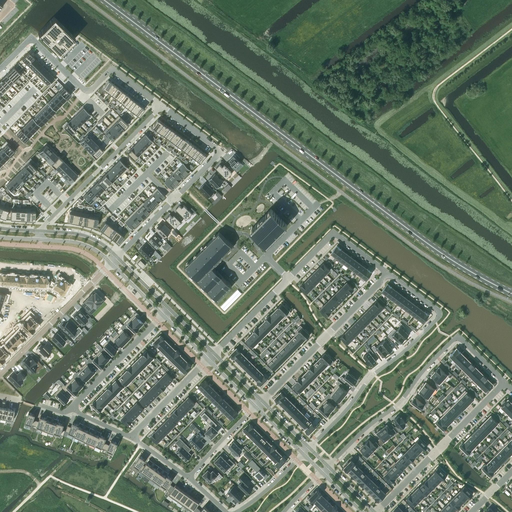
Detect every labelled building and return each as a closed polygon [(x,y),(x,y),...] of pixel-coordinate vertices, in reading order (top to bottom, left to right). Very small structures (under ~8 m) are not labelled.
[(54,17),(38,33),(59,54),(75,38),(54,17)] [(28,52),(20,60),(23,63),(24,62),(23,62),(31,55),(28,52)] [(31,55),(23,62),(24,62),(26,65),(27,64),(34,57),(31,55)] [(34,57),(27,64),(29,66),(29,67),(36,60),(34,57)] [(29,66),(28,68),(30,71),(32,69),(39,62),(36,60),(29,67),(29,66)] [(39,62),(32,69),(34,71),(35,72),(41,65),(39,62)] [(34,71),(33,72),(36,75),(44,67),(41,65),(35,72),(34,71)] [(14,67),(10,71),(18,79),(22,75),(14,67)] [(36,75),(35,76),(38,78),(46,70),(44,67),(36,75)] [(46,70),(38,78),(41,81),(42,80),(41,80),(49,72),(46,70)] [(10,71),(6,74),(14,82),(18,79),(10,71)] [(49,72),(41,80),(42,80),(44,83),(52,75),(49,72)] [(6,74),(3,78),(11,86),(14,82),(6,74)] [(52,75),(44,83),(47,85),(54,78),(52,75)] [(3,78),(0,80),(0,82),(8,90),(12,87),(11,86),(3,78)] [(108,80),(101,89),(105,92),(112,83),(108,80)] [(112,83),(105,92),(108,94),(115,85),(112,83)] [(62,85),(58,90),(59,91),(66,99),(71,94),(66,89),(67,88),(64,85),(63,86),(62,85)] [(115,85),(108,94),(109,93),(111,95),(111,96),(118,87),(115,85)] [(118,87),(111,96),(114,98),(120,90),(118,87)] [(120,90),(114,98),(117,100),(123,92),(120,90)] [(59,91),(55,95),(63,102),(66,99),(59,91)] [(123,92),(117,100),(120,103),(126,94),(123,92)] [(126,94),(120,103),(122,105),(129,96),(126,94)] [(55,95),(51,98),(59,106),(63,102),(55,95)] [(129,96),(122,105),(125,107),(132,99),(129,97),(129,96)] [(47,102),(55,110),(59,106),(51,98),(47,102)] [(132,99),(125,107),(128,109),(134,101),(132,99)] [(134,101),(128,109),(131,112),(137,103),(134,101)] [(47,102),(43,106),(52,115),(56,111),(55,110),(47,102)] [(137,103),(131,112),(132,111),(134,113),(133,114),(134,114),(140,105),(137,103)] [(140,105),(134,114),(138,117),(144,108),(140,105)] [(43,106),(39,110),(48,118),(49,118),(49,119),(51,117),(50,116),(52,115),(43,106)] [(83,107),(79,111),(87,119),(91,115),(83,107)] [(39,110),(36,114),(44,122),(48,118),(39,110)] [(79,111),(75,115),(83,123),(87,119),(79,111)] [(36,114),(32,118),(40,125),(40,126),(41,126),(42,126),(43,125),(43,124),(44,122),(36,114)] [(75,115),(71,119),(79,126),(83,123),(75,115)] [(118,115),(114,119),(124,129),(128,125),(118,115)] [(32,118),(28,121),(36,129),(40,126),(40,125),(32,118)] [(71,119),(68,123),(75,130),(79,126),(71,119)] [(114,119),(111,123),(120,132),(124,129),(114,119)] [(158,119),(151,128),(155,132),(156,131),(156,130),(162,122),(158,119)] [(28,121),(24,125),(32,133),(36,129),(28,121)] [(162,122),(156,130),(156,131),(158,133),(165,124),(162,122)] [(68,123),(64,127),(72,135),(76,131),(75,130),(68,123)] [(111,123),(107,127),(116,136),(120,132),(111,123)] [(165,124),(158,133),(162,135),(162,134),(168,126),(165,124)] [(21,129),(28,137),(32,133),(24,125),(21,129)] [(168,126),(162,134),(165,136),(171,128),(168,125),(168,126)] [(107,127),(103,131),(112,140),(116,136),(107,127)] [(20,128),(14,134),(18,137),(19,136),(24,141),(28,137),(21,129),(20,128)] [(171,128),(165,136),(167,139),(174,130),(171,128)] [(174,130),(167,139),(170,141),(177,132),(174,130)] [(177,132),(170,141),(173,143),(174,142),(180,134),(177,132)] [(89,133),(79,142),(84,146),(93,137),(89,133)] [(145,134),(141,138),(150,147),(154,143),(145,134)] [(180,134),(174,142),(177,144),(183,136),(180,134)] [(177,144),(176,145),(179,147),(185,139),(183,136),(177,144)] [(93,137),(84,146),(87,150),(96,141),(93,137)] [(141,138),(138,142),(146,150),(150,147),(141,138)] [(185,139),(179,147),(182,149),(188,141),(185,139)] [(6,141),(0,146),(2,148),(10,156),(14,151),(9,146),(10,145),(6,141)] [(96,141),(87,150),(91,154),(100,144),(96,141)] [(188,141),(182,149),(185,152),(191,143),(188,141)] [(138,142),(134,145),(142,153),(143,154),(146,150),(138,142)] [(191,143),(185,152),(188,154),(194,145),(191,143)] [(100,144),(91,154),(95,158),(104,148),(100,144)] [(46,145),(37,154),(41,158),(43,156),(42,156),(50,149),(46,145)] [(134,145),(131,149),(138,157),(139,156),(142,153),(134,145)] [(194,145),(188,154),(190,156),(197,147),(194,145)] [(197,147),(190,156),(193,158),(200,149),(197,147)] [(2,148),(0,149),(0,153),(6,159),(10,156),(2,148)] [(50,149),(42,156),(43,156),(46,160),(54,153),(50,149)] [(131,149),(127,153),(135,161),(139,157),(139,156),(138,157),(131,149)] [(200,149),(193,158),(196,160),(203,152),(200,149)] [(203,152),(196,160),(200,163),(207,155),(203,152)] [(46,160),(44,162),(49,166),(49,165),(58,156),(54,153),(46,160)] [(233,155),(229,160),(231,162),(230,163),(233,165),(236,167),(241,162),(238,160),(239,159),(236,157),(233,155)] [(58,156),(49,165),(53,169),(55,168),(55,167),(62,160),(58,156)] [(62,160),(55,167),(55,168),(58,171),(66,164),(62,160)] [(119,160),(116,164),(124,173),(128,169),(119,160)] [(29,162),(25,166),(34,175),(38,171),(29,162)] [(178,168),(186,175),(191,170),(183,163),(178,168)] [(66,164),(58,171),(62,175),(70,168),(66,164)] [(116,164),(112,168),(120,175),(120,176),(121,176),(124,173),(116,164)] [(220,164),(216,168),(227,178),(232,173),(232,172),(232,171),(230,169),(229,170),(224,165),(222,167),(220,164)] [(25,166),(21,170),(29,177),(28,177),(30,179),(34,175),(25,166)] [(178,167),(173,172),(173,173),(174,173),(181,180),(186,175),(178,168),(178,167)] [(62,175),(61,176),(65,180),(74,171),(70,168),(62,175)] [(112,168),(109,171),(116,179),(120,176),(120,175),(112,168)] [(21,170),(17,174),(25,181),(28,177),(29,177),(21,170)] [(74,171),(65,180),(69,184),(78,175),(74,171)] [(109,171),(105,175),(113,183),(116,179),(109,171)] [(173,173),(169,177),(177,185),(181,180),(174,173),(173,173)] [(215,173),(208,180),(209,180),(217,188),(223,182),(215,174),(215,173)] [(17,174),(13,177),(21,185),(25,181),(17,174)] [(102,178),(101,178),(109,186),(113,183),(105,175),(102,178)] [(13,177),(10,181),(19,190),(23,186),(21,185),(13,177)] [(169,177),(164,182),(172,190),(177,185),(169,177)] [(101,178),(97,182),(105,189),(109,186),(101,178),(102,178),(101,178)] [(10,181),(6,185),(15,194),(19,190),(10,181)] [(97,182),(94,185),(101,192),(102,194),(106,190),(105,189),(97,182)] [(205,183),(199,189),(208,197),(210,195),(211,197),(215,194),(213,192),(214,192),(205,183)] [(94,185),(90,189),(97,196),(101,192),(94,185)] [(156,188),(151,193),(152,194),(160,201),(165,197),(156,188)] [(90,189),(87,193),(94,200),(95,201),(99,197),(97,196),(90,189)] [(87,193),(83,196),(91,204),(94,200),(87,193)] [(152,194),(148,199),(155,206),(160,201),(152,194)] [(143,203),(151,211),(155,206),(148,199),(143,203)] [(142,202),(138,207),(146,216),(151,211),(143,203),(142,202)] [(179,205),(176,209),(186,219),(192,214),(193,215),(196,212),(191,208),(189,210),(184,205),(182,207),(179,205)] [(4,207),(0,217),(5,218),(9,209),(4,207)] [(138,207),(133,212),(141,220),(146,216),(138,207)] [(271,209),(250,230),(266,246),(287,225),(271,209)] [(133,212),(128,217),(137,225),(141,220),(133,212)] [(170,215),(166,219),(175,228),(181,222),(174,215),(172,217),(170,215)] [(128,217),(124,222),(132,230),(137,225),(128,217)] [(106,219),(99,229),(103,232),(110,222),(106,219)] [(110,222),(103,232),(107,235),(114,225),(110,222)] [(160,224),(156,228),(164,236),(170,230),(164,224),(162,226),(160,224)] [(114,225),(107,235),(111,238),(118,228),(114,225)] [(118,228),(111,238),(114,240),(121,232),(122,231),(121,231),(118,228)] [(121,232),(114,240),(118,243),(125,235),(121,232)] [(187,265),(184,267),(191,273),(192,273),(194,276),(202,285),(203,284),(208,289),(208,290),(213,295),(214,295),(216,297),(215,298),(218,300),(232,286),(229,284),(226,282),(227,281),(221,276),(221,277),(216,271),(212,267),(215,264),(215,263),(220,257),(221,258),(228,251),(227,250),(230,248),(233,246),(219,232),(216,234),(217,235),(215,237),(214,237),(207,244),(208,245),(202,250),(202,249),(197,254),(197,255),(195,257),(195,256),(189,262),(190,262),(187,265)] [(155,234),(149,240),(157,248),(163,242),(155,234)] [(145,244),(139,250),(147,258),(154,252),(145,244)] [(337,246),(331,254),(335,257),(341,249),(337,246)] [(341,249),(335,257),(340,260),(346,252),(341,249)] [(346,252),(340,260),(344,263),(350,256),(346,252)] [(344,263),(342,266),(346,270),(348,267),(354,259),(350,256),(344,263)] [(354,259),(348,267),(353,270),(359,262),(354,259)] [(359,262),(353,270),(357,273),(363,265),(359,262)] [(323,263),(319,267),(326,274),(330,270),(323,263)] [(363,265),(357,273),(361,276),(367,269),(363,265)] [(319,267),(315,271),(322,278),(326,274),(319,267)] [(367,269),(361,276),(366,280),(372,272),(367,269)] [(315,271),(312,275),(318,281),(322,278),(315,271)] [(312,275),(308,278),(315,285),(318,281),(312,275)] [(52,283),(49,288),(57,293),(64,281),(59,278),(55,285),(52,283)] [(308,278),(304,282),(311,289),(315,285),(308,278)] [(64,281),(57,293),(65,298),(68,293),(65,291),(70,284),(64,281)] [(304,282),(300,286),(302,288),(301,289),(304,292),(305,291),(307,293),(311,289),(304,282)] [(343,286),(350,293),(354,289),(347,282),(343,286)] [(387,284),(382,291),(386,295),(392,287),(387,284)] [(346,296),(350,293),(343,286),(339,290),(346,296)] [(392,287),(386,295),(390,298),(396,290),(392,287)] [(238,289),(221,306),(225,310),(242,293),(238,289)] [(339,290),(335,294),(342,300),(346,296),(339,290)] [(396,290),(390,298),(394,301),(400,293),(396,290)] [(88,303),(84,307),(91,314),(89,312),(94,306),(96,307),(100,302),(99,301),(101,299),(100,298),(101,298),(101,297),(100,298),(96,294),(97,293),(96,293),(96,294),(95,293),(93,295),(92,294),(91,295),(91,294),(90,295),(91,295),(88,298),(88,297),(88,298),(87,299),(88,300),(86,302),(88,303)] [(400,293),(394,301),(398,304),(404,296),(400,293)] [(335,294),(331,297),(338,304),(342,300),(335,294)] [(404,296),(398,304),(402,307),(408,299),(404,296)] [(327,301),(334,308),(338,304),(331,297),(327,301)] [(408,299),(402,307),(406,310),(412,302),(408,299)] [(377,300),(373,304),(380,311),(384,307),(377,300)] [(327,301),(324,305),(330,312),(334,308),(327,301)] [(412,302),(406,310),(410,313),(416,305),(412,302)] [(282,303),(278,307),(287,316),(291,312),(287,308),(285,305),(284,305),(282,303)] [(373,304),(370,308),(377,314),(380,311),(373,304)] [(324,305),(320,309),(322,311),(321,312),(322,313),(324,315),(324,314),(327,316),(330,312),(324,305)] [(416,305),(410,313),(415,316),(420,308),(416,305)] [(278,307),(274,311),(282,319),(283,320),(287,316),(278,307)] [(370,308),(366,311),(373,318),(377,314),(370,308)] [(420,308),(415,316),(419,319),(424,311),(420,308)] [(79,310),(73,316),(81,325),(87,319),(89,321),(92,319),(87,314),(85,316),(79,310)] [(270,315),(278,323),(282,319),(274,311),(270,315)] [(366,311),(362,315),(369,322),(373,318),(366,311)] [(424,311),(419,319),(423,322),(429,315),(424,311)] [(25,321),(33,329),(37,325),(32,319),(34,317),(30,312),(27,315),(29,317),(25,321)] [(136,312),(130,318),(139,328),(140,327),(143,324),(142,324),(143,323),(138,318),(141,316),(136,312)] [(269,315),(265,319),(266,320),(266,319),(273,326),(273,327),(274,328),(279,324),(278,323),(270,315),(269,315)] [(362,315),(359,319),(366,325),(369,322),(362,315)] [(130,318),(123,325),(127,329),(130,327),(135,332),(139,328),(130,318)] [(23,319),(17,326),(21,330),(23,328),(29,334),(33,329),(25,321),(23,319)] [(266,320),(262,324),(269,330),(273,327),(273,326),(266,319),(266,320)] [(359,319),(355,322),(362,329),(366,325),(359,319)] [(63,322),(60,326),(70,336),(76,331),(79,333),(82,330),(78,327),(75,330),(68,322),(65,324),(63,322)] [(355,322),(352,326),(358,333),(362,329),(355,322)] [(396,330),(404,339),(405,338),(405,339),(408,336),(408,335),(409,335),(403,329),(405,327),(400,322),(398,325),(400,326),(396,330)] [(258,327),(258,328),(265,335),(266,336),(270,331),(269,330),(262,324),(258,327)] [(119,334),(126,342),(127,341),(128,341),(130,338),(131,337),(125,332),(127,329),(123,325),(121,327),(123,330),(119,334)] [(12,334),(20,342),(24,337),(19,332),(21,330),(17,326),(14,328),(16,330),(12,334)] [(352,326),(348,330),(355,336),(358,333),(352,326)] [(257,327),(253,331),(254,332),(261,339),(265,335),(258,328),(258,327),(257,327)] [(299,331),(306,338),(310,334),(307,332),(308,332),(305,329),(303,327),(299,331)] [(394,328),(388,335),(392,340),(394,337),(400,343),(401,343),(404,340),(404,339),(396,330),(394,328)] [(298,330),(294,334),(295,335),(302,342),(306,338),(299,331),(298,330)] [(348,330),(344,333),(351,340),(355,336),(348,330)] [(111,335),(109,337),(109,338),(114,342),(116,340),(122,346),(123,345),(123,346),(126,343),(126,342),(119,334),(117,332),(117,333),(115,331),(111,335)] [(254,332),(250,336),(257,343),(261,339),(254,332)] [(11,333),(7,337),(16,346),(20,342),(12,334),(11,333)] [(57,333),(51,338),(59,346),(65,341),(67,343),(69,341),(65,336),(63,339),(57,333)] [(344,333),(341,337),(343,339),(342,340),(345,342),(348,344),(351,340),(344,333)] [(155,340),(153,342),(157,346),(164,339),(160,335),(158,337),(155,340)] [(295,335),(291,339),(298,346),(302,342),(295,335)] [(250,336),(246,340),(253,347),(257,343),(250,336)] [(385,340),(380,343),(387,353),(388,352),(388,353),(392,350),(392,349),(387,343),(390,341),(386,336),(383,338),(385,340)] [(2,340),(0,342),(0,343),(4,347),(6,345),(11,350),(16,346),(7,337),(3,341),(2,340)] [(105,338),(100,343),(102,345),(112,355),(113,354),(114,354),(116,351),(117,350),(111,345),(114,342),(109,338),(107,340),(105,338)] [(164,339),(157,346),(161,350),(168,343),(164,339)] [(287,343),(294,350),(298,346),(291,339),(287,343)] [(286,341),(282,345),(290,354),(294,350),(287,343),(286,341)] [(161,350),(159,351),(163,355),(165,354),(172,346),(168,343),(161,350)] [(374,345),(371,347),(375,352),(378,350),(383,357),(383,356),(384,356),(387,354),(387,353),(380,343),(375,347),(374,345)] [(41,345),(36,350),(45,360),(51,355),(48,352),(50,349),(46,344),(43,347),(41,345)] [(282,345),(278,349),(279,351),(280,350),(287,357),(290,354),(282,345)] [(172,346),(165,354),(169,357),(176,350),(172,346)] [(100,350),(96,355),(97,355),(105,364),(106,363),(109,360),(108,360),(109,359),(104,353),(106,351),(101,347),(99,349),(100,350)] [(368,352),(363,356),(366,360),(369,365),(370,364),(371,365),(372,365),(374,363),(376,361),(371,355),(374,353),(369,347),(367,350),(368,352)] [(232,352),(230,354),(234,358),(240,352),(236,348),(235,349),(234,349),(232,352)] [(452,353),(449,355),(453,359),(452,360),(453,360),(461,352),(457,348),(456,348),(454,350),(453,349),(451,352),(452,353)] [(147,350),(142,354),(149,361),(150,361),(154,357),(147,350)] [(169,357),(167,359),(171,363),(180,353),(176,350),(169,357)] [(279,351),(276,354),(283,361),(287,357),(280,350),(279,351)] [(240,352),(234,358),(238,362),(244,355),(240,352)] [(461,352),(453,360),(457,364),(465,356),(461,352)] [(180,353),(171,363),(175,367),(177,365),(176,365),(183,358),(180,354),(180,353)] [(325,353),(321,357),(328,364),(332,360),(330,357),(328,354),(327,355),(325,353)] [(142,354),(139,358),(147,366),(150,362),(150,361),(149,361),(142,354)] [(272,358),(279,365),(283,361),(276,354),(272,358)] [(90,357),(87,359),(88,360),(93,365),(95,362),(100,368),(105,364),(97,355),(96,355),(92,360),(90,357)] [(244,355),(238,362),(242,366),(248,359),(244,355)] [(270,356),(266,360),(275,369),(279,365),(272,358),(270,356)] [(465,356),(457,364),(461,368),(469,360),(465,356)] [(321,357),(317,361),(324,368),(328,364),(321,357)] [(27,358),(22,364),(31,373),(33,370),(36,373),(43,366),(41,364),(36,359),(34,361),(31,358),(29,360),(27,358)] [(139,358),(135,362),(143,370),(147,366),(139,358)] [(183,358),(176,365),(177,365),(180,369),(187,362),(183,358)] [(248,359),(242,366),(246,369),(252,363),(248,359)] [(88,360),(81,367),(82,368),(91,376),(92,375),(92,376),(95,373),(94,372),(95,372),(90,367),(93,365),(88,360)] [(469,360),(461,368),(465,372),(464,373),(473,364),(471,362),(469,360)] [(313,365),(320,372),(324,368),(317,361),(313,365)] [(135,362),(131,366),(139,374),(143,370),(135,362)] [(180,369),(178,371),(182,375),(184,373),(186,371),(187,371),(189,368),(191,366),(187,362),(180,369)] [(252,363),(246,369),(249,373),(256,367),(252,363)] [(313,364),(308,368),(309,369),(316,376),(320,372),(313,365),(313,364)] [(473,364),(464,373),(468,377),(477,368),(475,366),(473,364)] [(131,366),(127,370),(134,377),(135,378),(139,374),(131,366)] [(256,367),(249,373),(253,377),(260,371),(256,367)] [(439,367),(435,371),(445,380),(452,374),(447,369),(445,372),(439,367)] [(77,371),(75,374),(79,378),(82,376),(86,380),(87,380),(88,380),(90,377),(91,376),(82,368),(78,372),(77,371)] [(477,368),(468,377),(469,376),(473,380),(472,381),(481,372),(477,368)] [(309,369),(305,373),(312,380),(314,382),(318,377),(316,376),(309,369)] [(127,370),(123,374),(130,381),(131,380),(131,381),(133,383),(136,379),(135,378),(134,377),(127,370)] [(260,371),(253,377),(257,381),(263,374),(260,371)] [(432,374),(431,376),(437,381),(434,383),(439,387),(445,380),(435,371),(434,371),(431,373),(432,374)] [(14,372),(8,378),(17,387),(23,381),(22,380),(25,377),(20,372),(17,375),(14,372)] [(166,372),(162,376),(169,383),(173,379),(166,372)] [(342,376),(340,379),(345,382),(347,380),(353,385),(353,384),(354,384),(356,381),(356,380),(357,379),(354,377),(351,374),(351,375),(348,372),(344,378),(342,376)] [(481,372),(472,381),(476,385),(485,376),(483,374),(481,372)] [(301,377),(308,384),(312,380),(305,373),(301,377)] [(73,377),(69,381),(78,390),(79,389),(80,390),(82,387),(83,386),(77,380),(79,378),(75,374),(73,376),(73,377)] [(123,374),(119,378),(127,386),(131,381),(131,380),(130,381),(123,374)] [(263,374),(257,381),(261,385),(263,383),(266,380),(267,378),(263,374)] [(162,376),(159,380),(166,387),(169,383),(162,376)] [(300,376),(296,381),(297,381),(304,388),(308,384),(301,377),(300,376)] [(485,376),(476,385),(478,384),(482,387),(489,380),(487,378),(485,376)] [(116,380),(112,384),(119,391),(119,392),(124,388),(116,380)] [(159,380),(155,384),(162,391),(166,387),(159,380)] [(205,380),(198,387),(202,391),(209,384),(205,380)] [(337,384),(333,389),(334,389),(343,396),(344,396),(345,396),(347,393),(347,392),(341,387),(343,384),(338,380),(336,383),(337,384)] [(489,380),(482,387),(486,392),(488,389),(489,390),(492,388),(491,387),(493,384),(489,380)] [(61,386),(61,387),(66,391),(68,389),(74,395),(78,390),(69,381),(65,385),(64,384),(61,386)] [(297,381),(293,385),(300,392),(304,388),(297,381)] [(423,383),(421,386),(423,386),(422,387),(431,393),(435,389),(437,390),(439,387),(434,383),(432,386),(426,382),(424,384),(423,383)] [(112,384),(108,388),(115,395),(119,391),(112,384)] [(155,384),(151,388),(158,394),(162,391),(155,384)] [(209,384),(202,391),(205,394),(212,387),(209,384)] [(59,389),(54,394),(59,398),(58,398),(61,401),(62,401),(64,403),(65,402),(65,403),(68,400),(68,399),(69,399),(63,393),(66,391),(61,387),(61,386),(58,389),(59,389)] [(420,390),(419,392),(425,396),(423,399),(428,402),(430,399),(428,398),(431,393),(422,387),(421,386),(419,389),(420,390)] [(212,387),(205,394),(209,398),(216,391),(212,387)] [(108,388),(104,392),(111,399),(112,401),(116,397),(115,395),(108,388)] [(151,388),(147,391),(154,398),(158,394),(151,388)] [(329,392),(327,395),(331,399),(333,396),(340,401),(340,400),(341,401),(343,398),(343,397),(343,396),(334,389),(331,394),(329,392)] [(276,396),(274,398),(278,402),(285,395),(286,394),(283,390),(281,392),(279,393),(276,396)] [(465,390),(461,394),(470,403),(474,398),(465,390)] [(147,391),(143,395),(150,402),(154,398),(147,391)] [(216,391),(209,398),(213,401),(220,394),(216,391)] [(104,392),(100,396),(107,403),(111,399),(104,392)] [(220,394),(213,401),(216,405),(223,398),(220,394)] [(461,394),(457,398),(459,399),(466,406),(470,403),(461,394)] [(143,395),(139,399),(146,406),(150,402),(143,395)] [(285,395),(278,402),(282,406),(289,399),(285,395)] [(325,398),(321,402),(330,412),(331,411),(334,408),(334,407),(329,402),(331,399),(327,395),(324,397),(325,398)] [(100,396),(96,400),(103,407),(107,403),(100,396)] [(188,396),(184,400),(191,407),(195,403),(188,396)] [(411,402),(414,404),(413,405),(417,408),(417,407),(421,409),(425,405),(426,405),(428,402),(423,399),(421,402),(415,397),(411,402)] [(223,398),(216,405),(220,408),(227,402),(223,398)] [(289,399),(282,406),(286,410),(292,403),(289,399)] [(455,403),(462,410),(466,406),(459,399),(455,403)] [(503,404),(500,407),(504,411),(511,403),(508,399),(506,401),(505,400),(502,403),(503,404)] [(96,400),(91,404),(94,407),(93,407),(96,410),(96,409),(99,412),(104,408),(103,407),(96,400)] [(184,400),(180,404),(187,411),(191,407),(184,400)] [(137,402),(133,406),(140,413),(143,409),(137,402)] [(227,402),(220,408),(224,412),(230,405),(227,402)] [(316,406),(313,408),(318,413),(320,410),(326,416),(330,412),(321,402),(316,407),(316,406)] [(451,406),(450,406),(459,415),(463,410),(462,410),(455,403),(454,402),(451,406)] [(292,403),(286,410),(290,413),(296,407),(292,403)] [(180,404),(177,408),(184,415),(187,411),(180,404)] [(230,405),(224,412),(227,416),(234,409),(230,405)] [(450,405),(446,409),(455,418),(454,418),(455,419),(459,415),(450,406),(451,406),(450,405)] [(133,406),(129,410),(136,417),(140,413),(133,406)] [(296,407),(290,413),(294,417),(300,411),(296,407)] [(8,408),(6,420),(12,421),(13,416),(15,417),(15,413),(13,413),(14,409),(8,408)] [(177,408),(173,412),(180,419),(184,415),(177,408)] [(234,409),(227,416),(231,419),(238,413),(234,409)] [(446,409),(442,413),(443,415),(444,414),(451,422),(454,418),(455,418),(446,409)] [(129,410),(125,414),(132,421),(136,417),(129,410)] [(300,411),(294,417),(298,421),(304,414),(300,411)] [(25,424),(24,427),(30,429),(31,426),(31,425),(34,426),(36,420),(33,419),(35,414),(29,412),(25,424)] [(173,412),(169,416),(169,417),(170,416),(176,423),(176,422),(180,419),(173,412)] [(304,414),(298,421),(301,425),(308,418),(309,416),(310,416),(306,412),(304,414)] [(125,414),(121,418),(128,425),(132,421),(125,414)] [(443,415),(440,418),(447,426),(451,422),(444,414),(443,415)] [(491,415),(487,419),(494,426),(494,427),(495,427),(499,423),(491,415)] [(36,420),(34,426),(37,427),(36,428),(42,430),(46,419),(47,418),(41,416),(39,421),(36,420)] [(169,417),(166,420),(173,427),(177,423),(176,422),(176,423),(170,416),(169,417)] [(308,418),(301,425),(305,429),(312,422),(313,421),(309,416),(308,418)] [(395,419),(394,420),(398,425),(395,427),(399,432),(401,430),(400,428),(405,424),(404,423),(405,422),(404,421),(404,420),(402,418),(401,417),(400,417),(399,416),(398,416),(397,416),(397,417),(395,419),(395,418),(395,419)] [(440,418),(436,422),(438,425),(437,426),(440,428),(441,427),(443,430),(443,429),(447,426),(440,418)] [(42,430),(42,431),(48,433),(52,421),(53,422),(54,420),(52,419),(51,419),(50,421),(46,419),(42,430)] [(487,419),(483,423),(490,430),(494,427),(494,426),(487,419)] [(166,420),(162,424),(169,431),(173,427),(166,420)] [(211,426),(205,432),(211,438),(215,434),(216,433),(218,431),(214,427),(216,425),(217,425),(212,420),(208,423),(211,426)] [(52,421),(48,433),(54,435),(54,433),(57,423),(53,422),(52,421)] [(57,423),(54,433),(60,435),(63,436),(65,430),(62,429),(64,424),(58,422),(57,423)] [(68,425),(65,431),(68,432),(68,434),(73,436),(78,426),(79,425),(73,422),(71,427),(68,425)] [(312,422),(305,429),(309,432),(311,431),(314,428),(316,426),(312,422)] [(245,428),(243,430),(247,433),(253,427),(249,423),(248,425),(247,425),(244,428),(245,428)] [(479,427),(487,435),(491,431),(490,430),(483,423),(479,427)] [(162,424),(158,428),(165,435),(169,431),(162,424)] [(383,428),(382,429),(388,437),(393,434),(394,435),(397,433),(393,428),(391,430),(387,425),(386,426),(385,425),(382,427),(383,428)] [(73,436),(73,437),(78,439),(83,428),(85,429),(86,427),(83,426),(82,428),(78,426),(73,436)] [(479,426),(475,430),(483,438),(482,438),(483,439),(487,435),(479,427),(479,426)] [(253,427),(247,433),(250,437),(257,431),(253,427)] [(83,428),(78,439),(84,442),(89,431),(85,429),(83,428)] [(158,428),(154,432),(161,439),(165,435),(158,428)] [(378,432),(377,433),(381,438),(378,440),(382,445),(385,443),(383,441),(388,437),(382,429),(381,429),(380,429),(377,431),(378,432)] [(475,430),(471,434),(471,435),(479,442),(482,438),(483,438),(475,430)] [(89,431),(84,442),(89,444),(94,433),(96,434),(96,432),(94,431),(93,433),(89,431)] [(195,434),(188,441),(189,441),(198,450),(205,443),(204,443),(201,440),(204,437),(199,431),(198,432),(199,432),(196,435),(195,434)] [(257,431),(250,437),(254,441),(260,434),(257,431)] [(154,432),(150,436),(157,443),(161,439),(154,432)] [(94,433),(89,444),(95,447),(95,446),(100,436),(96,434),(94,433)] [(260,434),(254,441),(258,444),(264,438),(260,434)] [(100,436),(95,446),(101,448),(104,449),(107,443),(104,442),(106,437),(100,435),(100,436)] [(471,435),(468,438),(475,446),(475,445),(479,442),(471,435)] [(180,438),(176,442),(181,447),(176,452),(186,461),(192,455),(188,451),(188,450),(189,448),(190,449),(180,438)] [(264,438),(258,444),(261,448),(268,441),(264,438)] [(419,438),(415,442),(423,449),(422,449),(423,450),(427,446),(425,443),(426,442),(423,439),(422,440),(419,438)] [(468,438),(464,442),(473,451),(477,447),(475,445),(475,446),(468,438)] [(365,443),(364,444),(372,452),(376,447),(378,449),(380,446),(376,442),(373,444),(369,439),(368,440),(365,443)] [(503,443),(503,444),(505,445),(511,451),(511,444),(508,440),(507,439),(507,440),(503,443)] [(107,443),(104,449),(107,450),(106,451),(112,454),(117,443),(111,440),(109,444),(107,443)] [(233,441),(229,446),(233,450),(231,452),(235,457),(242,450),(233,441)] [(268,441),(261,448),(265,451),(271,445),(268,441)] [(415,442),(411,446),(419,453),(422,449),(423,449),(415,442)] [(460,446),(462,449),(461,450),(464,452),(465,451),(469,455),(473,451),(464,442),(460,446)] [(271,445),(265,451),(269,455),(275,449),(276,448),(272,444),(271,445)] [(363,444),(360,447),(361,447),(360,448),(365,453),(362,455),(367,460),(369,457),(368,456),(372,452),(364,444),(364,445),(363,444)] [(502,449),(501,449),(509,456),(511,452),(511,451),(505,445),(502,449)] [(411,446),(407,450),(415,457),(419,453),(411,446)] [(500,448),(497,452),(505,460),(509,457),(509,456),(501,449),(502,449),(501,448),(500,448)] [(275,449),(269,455),(271,457),(272,459),(279,452),(275,449)] [(407,450),(403,454),(411,461),(415,457),(407,450)] [(279,452),(272,459),(276,462),(282,456),(279,452)] [(401,452),(397,456),(399,458),(407,465),(411,461),(403,454),(401,452)] [(493,456),(494,457),(501,464),(501,465),(501,464),(505,460),(497,452),(493,456)] [(221,455),(215,461),(225,471),(230,465),(231,466),(234,463),(229,458),(227,461),(221,455)] [(140,456),(132,466),(138,470),(139,469),(141,470),(144,465),(142,464),(145,460),(140,456)] [(276,462),(275,463),(279,467),(281,464),(282,465),(285,462),(284,461),(286,460),(282,456),(276,462)] [(494,457),(490,460),(497,468),(501,464),(494,457)] [(395,462),(403,469),(407,465),(399,458),(395,462)] [(252,459),(248,463),(248,464),(250,462),(254,466),(252,467),(257,472),(254,475),(259,480),(262,477),(264,480),(268,476),(256,464),(252,459)] [(346,464),(344,467),(348,471),(355,463),(351,459),(348,462),(348,461),(346,464)] [(486,464),(493,471),(497,468),(490,460),(486,464)] [(355,463),(348,471),(351,474),(359,467),(361,465),(356,461),(355,463)] [(394,461),(390,465),(392,467),(399,474),(403,470),(403,469),(395,462),(394,461)] [(141,470),(140,472),(145,476),(152,466),(151,465),(147,462),(144,465),(141,470)] [(152,466),(145,476),(149,479),(157,469),(153,467),(154,465),(152,463),(151,465),(152,466)] [(485,463),(481,468),(485,471),(484,472),(486,474),(487,473),(489,476),(490,475),(493,472),(493,471),(486,464),(485,463)] [(390,465),(386,469),(388,471),(395,478),(399,474),(392,467),(390,465)] [(359,467),(351,474),(355,478),(363,471),(359,467)] [(434,471),(434,472),(435,472),(443,480),(447,476),(443,472),(444,472),(441,469),(441,470),(438,467),(434,471)] [(157,469),(149,479),(154,483),(161,473),(163,474),(164,472),(161,470),(160,472),(157,469)] [(386,469),(382,473),(391,482),(395,478),(388,471),(386,469)] [(209,481),(210,482),(214,478),(216,479),(218,477),(220,479),(222,476),(218,472),(216,474),(213,471),(211,473),(208,470),(203,475),(207,479),(209,481)] [(363,471),(355,478),(359,482),(366,475),(366,474),(363,471)] [(434,472),(431,476),(439,484),(440,485),(444,481),(443,480),(435,472),(434,472)] [(161,473),(154,483),(159,486),(160,486),(166,476),(163,474),(161,473)] [(366,475),(359,482),(363,486),(370,478),(370,479),(372,477),(368,473),(366,474),(366,475)] [(242,482),(238,485),(247,494),(252,489),(248,484),(250,482),(243,474),(239,479),(242,482)] [(166,476),(160,486),(165,489),(166,488),(168,490),(172,485),(169,483),(172,479),(167,475),(166,476)] [(431,476),(427,480),(434,487),(435,488),(439,484),(431,476)] [(370,478),(363,486),(367,490),(374,482),(370,479),(370,478)] [(427,480),(423,484),(430,491),(434,487),(427,480)] [(374,482),(367,490),(371,493),(378,486),(374,482)] [(419,487),(426,494),(426,495),(430,491),(423,484),(419,487)] [(170,491),(168,495),(173,498),(180,488),(175,485),(174,486),(172,485),(168,490),(170,491)] [(230,495),(226,499),(229,502),(233,498),(237,501),(243,495),(233,486),(227,492),(230,495)] [(378,486),(371,493),(375,497),(382,490),(378,486)] [(465,486),(460,490),(468,497),(468,498),(473,494),(470,491),(471,490),(468,487),(467,488),(465,486)] [(418,487),(415,491),(422,498),(426,494),(419,487),(418,487)] [(180,488),(173,498),(178,502),(185,492),(186,492),(187,490),(186,489),(184,491),(180,488)] [(312,494),(307,498),(312,503),(314,501),(313,501),(321,494),(321,493),(317,489),(314,492),(314,491),(311,494),(312,494)] [(382,490),(375,497),(379,501),(386,494),(382,490)] [(460,490),(457,494),(464,501),(468,497),(460,490)] [(415,491),(411,494),(418,502),(420,504),(420,503),(424,500),(424,499),(422,498),(415,491)] [(185,492),(178,502),(182,505),(190,495),(192,493),(190,492),(189,494),(186,492),(185,492)] [(321,494),(313,501),(314,501),(317,505),(325,498),(321,494)] [(411,494),(407,499),(414,506),(418,502),(411,494)] [(457,494),(453,498),(460,505),(464,501),(457,494)] [(190,495),(182,505),(187,508),(194,498),(195,499),(197,497),(195,495),(193,497),(190,495)] [(194,498),(187,508),(192,511),(193,511),(195,511),(198,508),(196,507),(199,502),(195,499),(194,498)] [(317,505),(316,507),(320,511),(329,502),(325,498),(317,505)] [(453,498),(449,502),(456,509),(460,505),(453,498)] [(329,502),(320,511),(321,511),(326,511),(333,506),(332,506),(329,502)] [(449,502),(445,506),(451,511),(453,511),(456,509),(449,502)]
